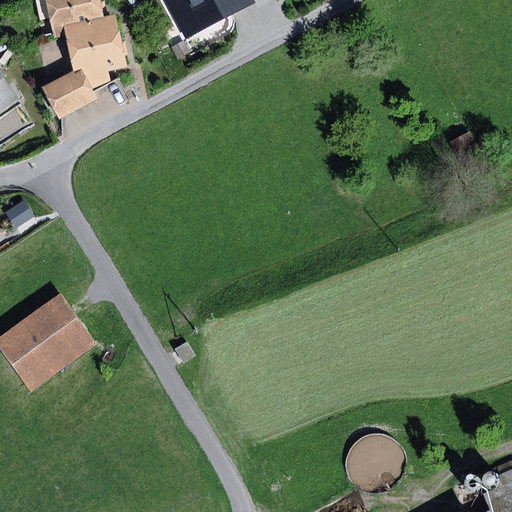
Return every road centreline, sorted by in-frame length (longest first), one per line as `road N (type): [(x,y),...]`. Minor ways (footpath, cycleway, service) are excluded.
road 1 (residential): [(43,167),(180,390),(242,511)]
road 2 (residential): [(344,0),(43,167)]
